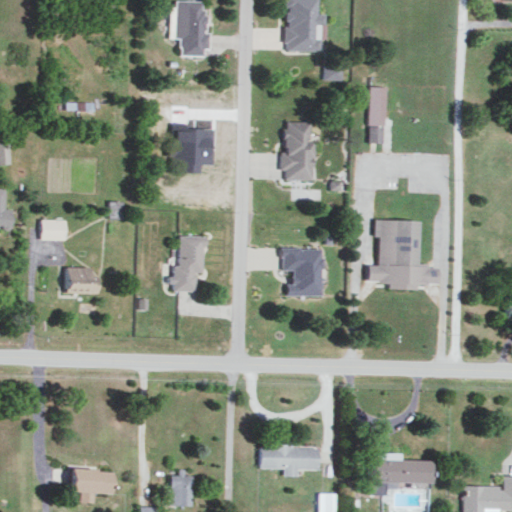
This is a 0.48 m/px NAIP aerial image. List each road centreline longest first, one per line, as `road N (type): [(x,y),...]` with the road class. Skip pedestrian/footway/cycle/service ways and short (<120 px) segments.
road 1 (tertiary): [(0,358),(511,370)]
road 2 (residential): [(454,369),(460,0)]
road 3 (residential): [(234,365),(247,0)]
road 4 (residential): [(228,511),(234,365)]
